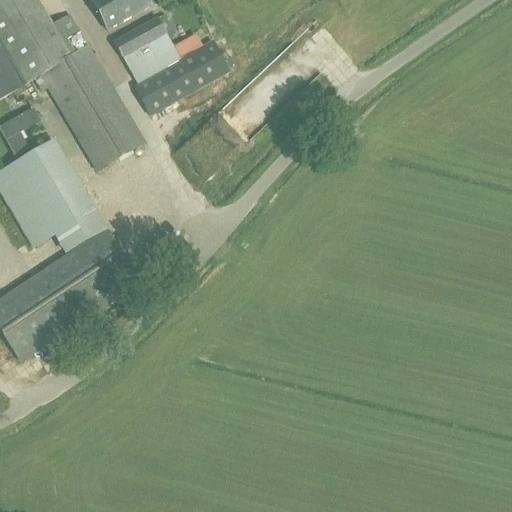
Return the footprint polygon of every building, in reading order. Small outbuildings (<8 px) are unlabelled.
[(0,0),(0,97),(29,79),(37,92),(44,87),(98,172),(145,144),(87,46),(74,54),(66,42),(80,34),(70,18),(28,43),(2,0),(0,0)] [(89,0),(106,30),(150,6),(146,0),(89,0)] [(157,18),(113,42),(129,71),(137,85),(133,87),(149,116),(229,71),(214,44),(202,50),(181,61),(173,48),(171,44),(157,18)] [(95,211),(53,141),(31,154),(20,134),(37,124),(30,113),(1,130),(19,160),(12,163),(13,165),(0,172),(0,193),(31,247),(54,235),(95,211)] [(207,161),(223,147),(214,137),(194,154),(187,146),(179,153),(187,161),(198,151),(207,161)] [(210,190),(219,173),(208,166),(198,184),(210,190)] [(0,331),(20,361),(138,281),(104,231),(0,301),(0,331)]
